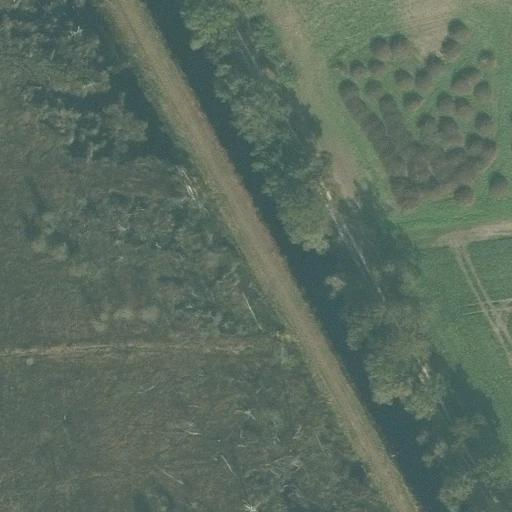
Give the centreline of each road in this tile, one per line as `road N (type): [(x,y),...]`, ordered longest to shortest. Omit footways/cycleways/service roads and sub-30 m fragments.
road 1 (track): [(120,0),(398,511)]
road 2 (track): [(491,511),(214,0)]
road 3 (track): [(353,257),(511,232)]
